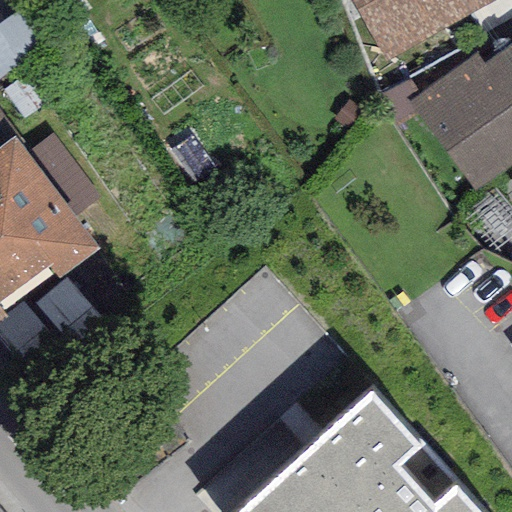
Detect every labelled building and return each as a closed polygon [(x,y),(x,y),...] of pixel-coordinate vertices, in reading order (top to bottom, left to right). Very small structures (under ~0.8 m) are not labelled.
[(511,0),(346,0),(382,65),(476,14),(485,31),(511,16),(511,0)] [(46,12),(0,23),(0,68),(57,54),(46,12)] [(476,58),(410,105),(474,195),(511,168),(511,47),(483,68),(476,58)] [(0,157),(18,145),(0,119),(0,157)] [(63,132),(46,144),(87,198),(104,186),(63,132)] [(0,157),(0,311),(49,276),(57,286),(98,256),(18,145),(0,157)] [(142,370),(66,424),(113,491),(189,436),(142,370)] [(371,402),(250,511),(469,511),(456,496),(437,511),(431,511),(400,478),(419,456),(371,402)]
